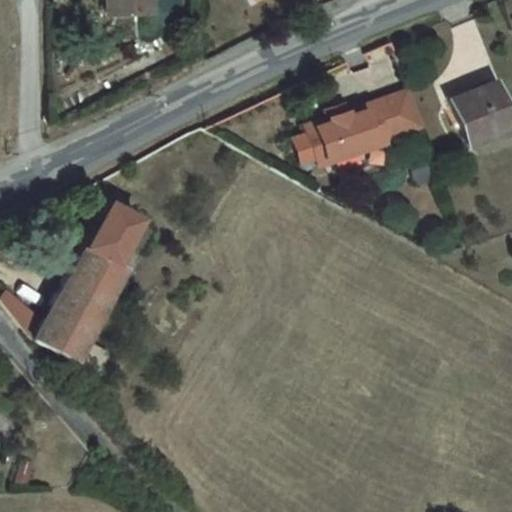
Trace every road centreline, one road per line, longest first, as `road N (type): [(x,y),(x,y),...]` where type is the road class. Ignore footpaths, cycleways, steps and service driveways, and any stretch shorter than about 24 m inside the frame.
road 1 (tertiary): [(393,8),(39,170)]
road 2 (unclassified): [(0,328),(84,429),(179,511)]
road 3 (residential): [(26,0),(28,140),(39,170)]
